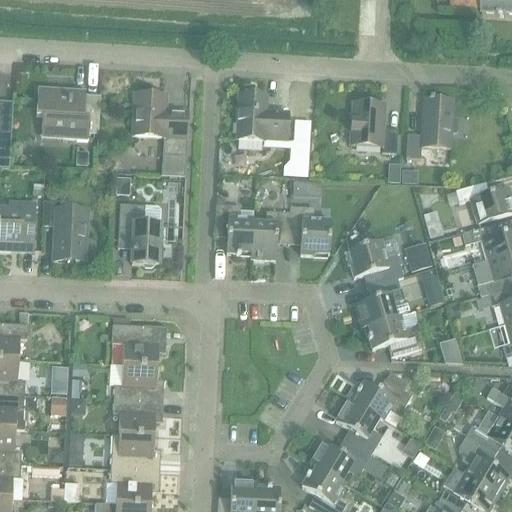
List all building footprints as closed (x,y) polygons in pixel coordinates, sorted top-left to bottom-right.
[(511,0),(450,0),(450,10),(482,12),(482,16),(511,17),(511,0)] [(88,137),(97,138),(100,99),(85,98),(85,94),(38,91),(36,119),(42,119),(41,141),(87,144),(88,137)] [(184,180),(185,159),(188,114),(165,113),(166,98),(148,97),(148,100),(139,99),(139,97),(134,96),(131,140),(163,142),(161,179),(184,180)] [(236,143),(256,144),(263,144),(264,144),(285,145),(287,116),(265,115),(266,100),(238,98),(236,143)] [(429,102),(423,102),(421,139),(407,138),(405,162),(420,163),(421,150),(450,152),(451,136),(456,136),(457,122),(452,121),(453,104),(433,103),(433,100),(429,100),(429,102)] [(0,136),(11,137),(11,129),(12,105),(11,105),(11,106),(0,105),(0,136)] [(352,106),(349,149),(382,151),(381,157),(395,158),(397,133),(383,132),(384,108),(366,106),(366,109),(357,109),(357,106),(352,106)] [(295,124),(293,145),(309,146),(310,125),(295,124)] [(76,156),(75,169),(87,169),(88,157),(76,156)] [(470,204),(476,227),(511,216),(511,206),(508,192),(488,197),(485,186),(466,191),(455,194),(459,207),(470,204)] [(33,188),(32,199),(42,200),(43,189),(33,188)] [(224,202),(216,202),(214,241),(215,241),(215,235),(227,235),(226,257),(235,258),(235,259),(240,259),(240,256),(250,256),(252,227),(253,227),(253,223),(239,222),(240,210),(223,209),(224,202)] [(85,266),(86,246),(87,213),(55,212),(55,205),(43,204),(42,229),(54,230),(52,264),(85,266)] [(32,255),(33,235),(34,207),(8,206),(8,212),(0,211),(0,253),(12,254),(12,251),(19,251),(18,255),(32,255)] [(157,269),(159,228),(160,213),(157,210),(119,208),(117,243),(132,244),(131,267),(157,269)] [(289,210),(289,216),(288,248),(289,236),(300,237),(299,259),(313,260),(313,257),(328,258),(330,224),(313,224),(313,212),(289,210)] [(265,227),(253,227),(252,227),(250,256),(250,263),(275,264),(276,242),(287,242),(287,248),(288,248),(289,216),(265,215),(265,227)] [(441,239),(439,226),(428,229),(431,241),(441,239)] [(494,228),(470,235),(462,237),(465,249),(481,244),(487,264),(511,257),(511,234),(497,239),(494,228)] [(366,291),(397,283),(403,281),(396,258),(384,261),(380,245),(347,254),(352,269),(349,269),(353,282),(374,276),(377,288),(366,291)] [(427,256),(408,262),(411,274),(431,269),(427,256)] [(511,257),(487,264),(492,284),(484,287),(488,298),(511,291),(509,281),(511,279),(511,257)] [(361,332),(367,330),(395,321),(399,319),(407,317),(397,283),(366,291),(366,292),(372,290),(375,301),(354,308),(361,332)] [(505,328),(511,325),(511,292),(511,291),(488,298),(491,310),(499,308),(505,328)] [(438,292),(426,296),(430,309),(442,306),(438,292)] [(461,321),(457,309),(448,312),(451,324),(461,321)] [(0,362),(18,364),(19,343),(27,344),(28,317),(20,317),(19,328),(0,327),(0,362)] [(421,352),(415,333),(414,329),(403,333),(399,319),(395,321),(367,330),(370,340),(366,341),(367,345),(369,345),(371,354),(392,348),(396,359),(390,360),(390,361),(421,352)] [(112,321),(111,348),(123,348),(122,369),(157,370),(157,357),(165,357),(166,331),(128,330),(128,322),(112,321)] [(511,325),(505,328),(510,347),(502,350),(505,362),(511,359),(511,325)] [(17,384),(18,364),(0,362),(0,397),(24,399),(24,385),(17,384)] [(113,403),(162,406),(163,384),(156,384),(157,370),(122,369),(121,389),(114,389),(113,403)] [(72,383),(71,401),(78,402),(79,383),(72,383)] [(378,423),(379,424),(393,433),(400,422),(399,420),(411,399),(384,383),(383,384),(388,387),(382,396),(363,385),(359,393),(358,392),(355,396),(358,398),(353,407),(378,422),(378,423)] [(511,391),(507,388),(501,399),(491,393),(486,402),(503,412),(497,421),(511,430),(511,391)] [(24,399),(0,397),(0,432),(15,433),(24,434),(25,425),(23,425),(24,399)] [(118,438),(153,440),(154,426),(161,427),(162,406),(113,403),(112,417),(119,418),(118,438)] [(342,444),(370,461),(382,440),(373,435),(379,424),(378,423),(378,422),(353,407),(348,403),(335,425),(354,436),(348,446),(342,443),(342,444)] [(53,416),(69,420),(71,409),(56,405),(53,416)] [(511,430),(497,421),(487,415),(476,433),(472,430),(466,440),(495,458),(500,448),(511,455),(511,430)] [(14,454),(15,433),(0,432),(0,467),(20,468),(21,454),(14,454)] [(153,440),(118,438),(111,438),(110,473),(159,475),(160,454),(153,453),(153,440)] [(463,477),(498,498),(509,479),(489,467),(495,458),(466,440),(459,451),(462,463),(469,468),(463,477)] [(309,468),(315,471),(315,470),(342,486),(348,476),(358,481),(370,461),(342,444),(347,447),(341,457),(322,446),(309,468)] [(69,452),(68,468),(81,468),(82,453),(69,452)] [(0,502),(11,503),(21,503),(22,487),(12,487),(12,482),(20,482),(20,468),(0,467),(0,502)] [(31,479),(59,481),(59,472),(32,470),(31,479)] [(309,508),(308,509),(312,511),(344,511),(348,505),(339,500),(346,488),(342,486),(315,470),(315,471),(310,480),(307,478),(304,482),(305,482),(301,490),(319,502),(314,511),(309,508)] [(81,472),(82,491),(106,490),(105,471),(81,472)] [(115,508),(150,509),(151,496),(158,496),(159,475),(110,473),(109,487),(116,487),(115,508)] [(489,511),(498,498),(463,477),(453,495),(445,491),(439,501),(456,511),(462,511),(466,505),(478,511),(489,511)] [(217,511),(254,511),(255,493),(255,494),(256,487),(231,486),(230,508),(218,507),(219,501),(218,501),(217,511)] [(64,493),(63,505),(77,506),(78,489),(64,488),(64,493)] [(291,511),(291,509),(290,509),(289,511),(278,511),(279,492),(270,492),(270,491),(266,490),(266,494),(255,494),(255,493),(254,511),(291,511)] [(456,511),(439,501),(433,511),(429,510),(427,511),(456,511)] [(0,511),(10,511),(11,503),(0,502),(0,511)]
